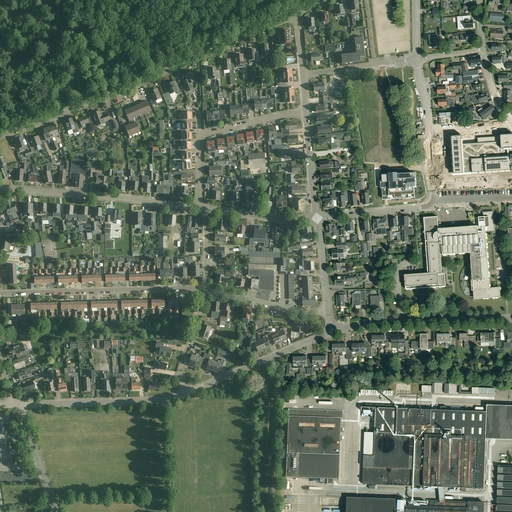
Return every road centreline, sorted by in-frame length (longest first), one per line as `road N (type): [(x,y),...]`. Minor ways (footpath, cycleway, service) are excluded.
road 1 (tertiary): [(0,136),(294,13)]
road 2 (residential): [(203,290),(0,294)]
road 3 (residential): [(198,206),(0,187)]
road 4 (residential): [(198,206),(200,134),(305,111)]
road 5 (residential): [(186,393),(332,331)]
road 6 (residential): [(16,404),(166,399)]
road 7 (residential): [(433,195),(416,58)]
road 8 (residential): [(327,310),(203,290)]
road 9 (residential): [(316,219),(423,207),(433,195)]
